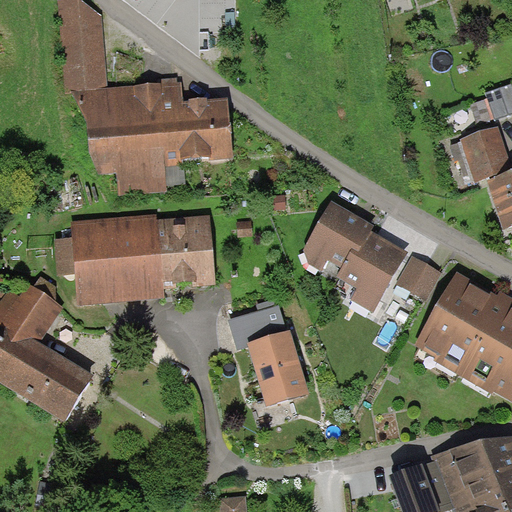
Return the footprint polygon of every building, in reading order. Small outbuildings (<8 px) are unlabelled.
[(81,0),(69,0),(58,1),(65,91),(72,92),(107,89),(102,17),(81,0)] [(160,79),(161,85),(107,89),(72,92),(87,122),(90,155),(99,175),(118,173),(119,196),(167,192),(165,168),(182,167),(182,161),(211,159),(211,161),(233,159),(229,100),(207,101),(207,99),(189,100),(189,102),(184,103),(183,83),(177,83),(177,78),(160,79)] [(511,85),(486,94),(495,120),(511,114),(511,85)] [(486,180),(511,171),(511,163),(499,127),(461,140),(476,184),(486,180)] [(511,171),(486,180),(504,231),(511,228),(511,171)] [(367,222),(332,203),(303,253),(309,265),(322,272),(328,262),(342,270),(353,251),(359,255),(372,232),(375,227),(367,222)] [(158,216),(71,223),(72,238),(54,239),(57,277),(75,276),(78,307),(165,299),(164,289),(215,285),(210,217),(159,221),(158,216)] [(253,222),(237,223),(238,238),(253,237),(253,222)] [(381,238),(372,232),(359,255),(353,251),(342,270),(337,279),(357,290),(351,301),(374,314),(409,254),(381,238)] [(441,273),(413,257),(396,285),(425,301),(441,273)] [(497,296),(457,273),(415,347),(435,358),(433,361),(492,395),(493,392),(511,403),(511,304),(511,305),(511,304),(511,298),(508,296),(500,292),(497,296)] [(41,344),(64,308),(28,285),(20,298),(9,291),(0,304),(0,325),(5,329),(8,324),(41,344)] [(229,322),(238,351),(248,347),(248,345),(288,333),(280,306),(229,322)] [(0,384),(65,424),(94,377),(41,344),(8,324),(5,329),(0,336),(0,384)] [(288,333),(248,345),(248,347),(267,409),(309,396),(290,332),(288,333)] [(511,511),(511,438),(480,443),(431,458),(433,463),(436,462),(453,511),(511,511)] [(453,511),(436,462),(433,463),(422,467),(385,480),(396,511),(453,511)] [(247,511),(247,498),(219,500),(220,511),(247,511)]
